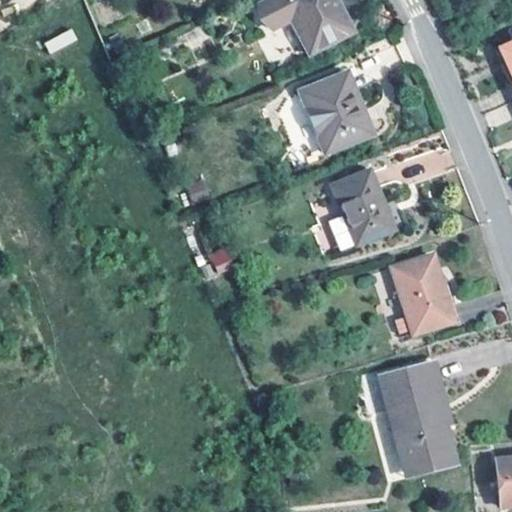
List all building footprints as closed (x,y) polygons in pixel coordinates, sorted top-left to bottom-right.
[(349,28),(334,0),(265,0),(259,3),(271,25),(290,16),(308,50),(349,28)] [(511,40),(501,44),(511,69),(511,23),(507,26),(511,36),(511,40)] [(43,42),(50,55),(78,41),(72,29),(43,42)] [(371,128),(347,68),(301,85),(326,147),(371,128)] [(395,225),(371,166),(333,181),(357,241),(395,225)] [(216,270),(233,262),(225,245),(208,254),(216,270)] [(454,319),(435,252),(394,263),(408,312),(413,326),(414,330),(454,319)] [(408,312),(396,315),(400,330),(413,326),(408,312)] [(395,426),(404,464),(431,458),(428,450),(446,446),(441,423),(447,421),(450,420),(434,357),(388,369),(401,424),(395,426)] [(401,424),(388,369),(380,371),(395,426),(401,424)] [(457,460),(447,421),(441,423),(446,446),(428,450),(431,458),(404,464),(406,473),(457,460)] [(511,500),(511,452),(497,453),(500,501),(511,500)]
